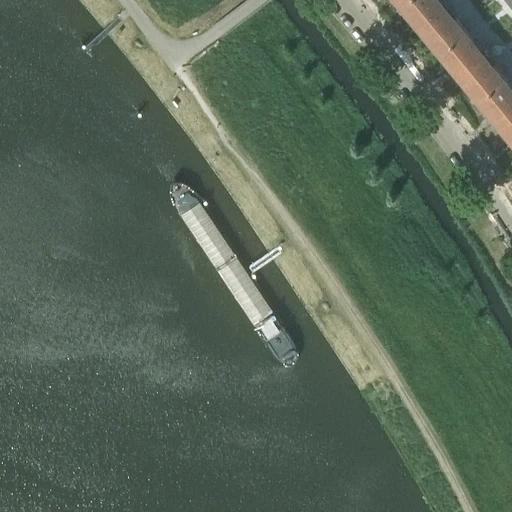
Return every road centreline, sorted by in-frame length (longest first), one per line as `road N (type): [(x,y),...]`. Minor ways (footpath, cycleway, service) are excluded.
road 1 (residential): [(511,227),(342,0)]
road 2 (unclassified): [(123,0),(167,53),(216,31),(256,0)]
